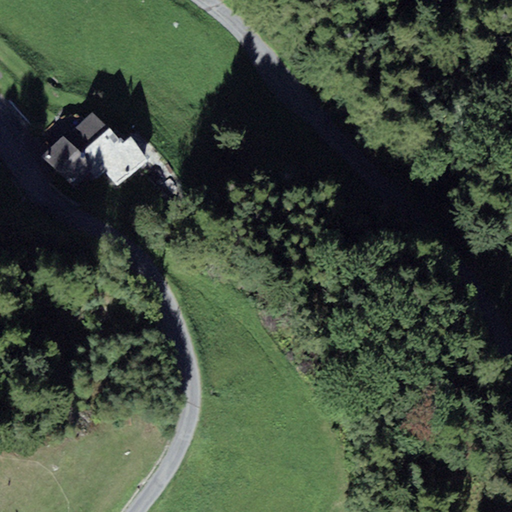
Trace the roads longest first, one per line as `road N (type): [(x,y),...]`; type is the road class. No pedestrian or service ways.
road 1 (unclassified): [(511,356),(458,249),(202,0)]
road 2 (unclassified): [(0,126),(37,191),(140,263),(187,365),(181,440),(135,511)]
